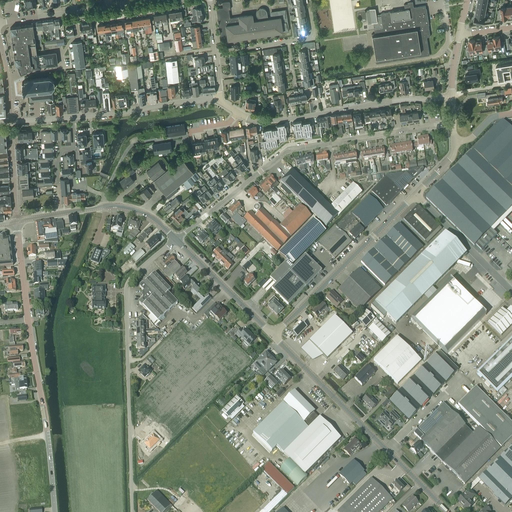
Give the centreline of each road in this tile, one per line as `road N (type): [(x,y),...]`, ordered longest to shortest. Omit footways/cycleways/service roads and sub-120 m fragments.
road 1 (residential): [(175,239),(283,151),(452,121)]
road 2 (tertiary): [(448,511),(271,334)]
road 3 (residential): [(450,96),(283,120),(243,116)]
road 4 (tertiary): [(271,334),(415,195)]
road 5 (tertiary): [(44,418),(16,221)]
road 6 (residential): [(128,384),(126,289),(175,239)]
road 7 (residential): [(71,117),(218,98)]
road 8 (residential): [(215,52),(312,39),(305,0)]
road 9 (unclassified): [(511,292),(415,195)]
road 10 (tertiary): [(271,334),(175,239)]
road 11 (unclassified): [(131,511),(128,384)]
